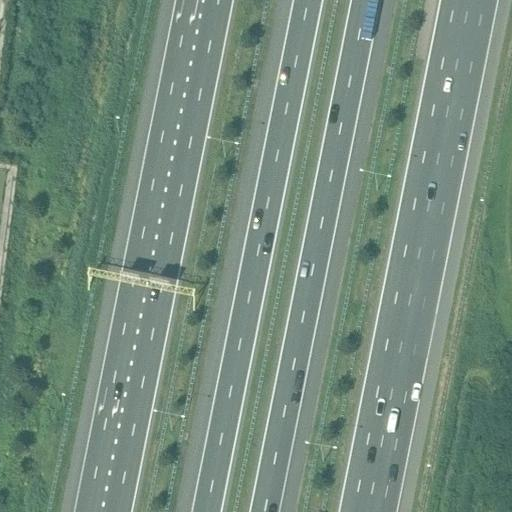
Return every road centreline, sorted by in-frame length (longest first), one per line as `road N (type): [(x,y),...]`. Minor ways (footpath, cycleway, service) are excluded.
road 1 (motorway): [(267,511),(369,0)]
road 2 (motorway): [(367,511),(468,0)]
road 3 (motorway): [(303,0),(204,511)]
road 4 (motorway): [(202,0),(103,511)]
